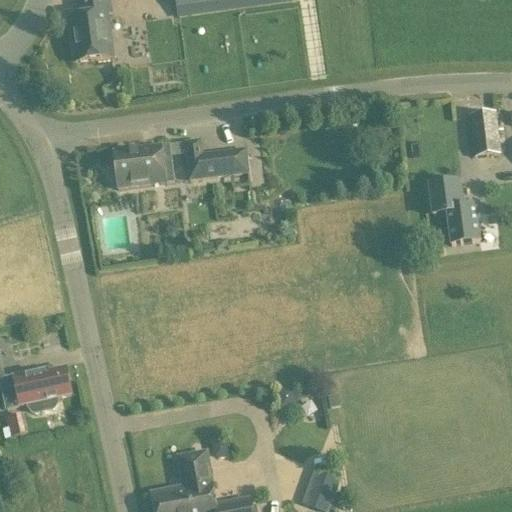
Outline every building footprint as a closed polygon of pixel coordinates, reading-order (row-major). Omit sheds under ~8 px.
[(112,60),(106,16),(110,14),(108,0),(81,0),(84,18),(69,20),(75,65),(112,60)] [(174,0),(177,20),(292,5),(291,0),(174,0)] [(501,157),(496,114),(469,118),(474,159),(501,157)] [(201,142),(184,145),(185,157),(189,184),(250,177),(247,152),(204,156),(201,142)] [(166,186),(162,149),(113,155),(118,192),(166,186)] [(460,184),(429,189),(433,216),(452,215),(455,236),(478,232),(475,211),(463,211),(460,184)] [(6,412),(27,407),(27,411),(31,415),(35,416),(53,413),(56,410),(57,405),(57,401),(71,398),(65,371),(48,375),(48,372),(4,381),(0,361),(0,390),(2,390),(6,412)] [(8,430),(2,431),(5,441),(26,436),(21,417),(6,420),(8,430)] [(228,441),(210,444),(214,462),(232,459),(228,441)] [(180,491),(151,497),(153,511),(251,511),(250,501),(213,508),(203,455),(174,460),(180,491)] [(301,508),(313,511),(329,511),(342,478),(315,469),(301,508)]
